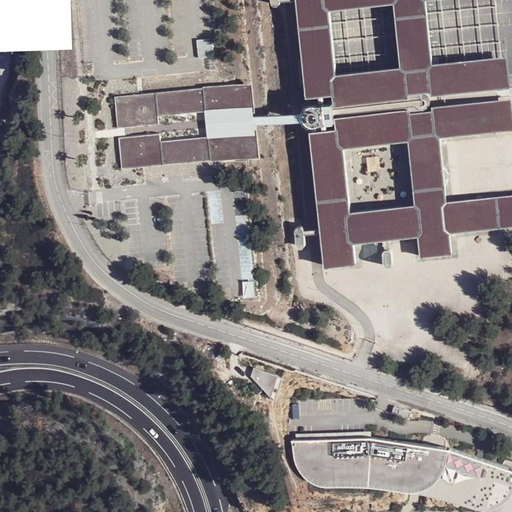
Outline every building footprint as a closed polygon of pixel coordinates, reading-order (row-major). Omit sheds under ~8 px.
[(426,47),(426,39),(421,6),(420,0),(289,0),(299,86),(323,87),(326,98),(504,84),(507,84),(506,76),(505,66),(503,52),(427,57),(426,47)] [(198,59),(213,58),(212,39),(197,40),(198,59)] [(138,93),(110,95),(113,127),(117,127),(156,123),(154,107),(211,101),(213,117),(261,112),(259,82),(231,84),(138,93)] [(328,110),(328,121),(301,125),(318,262),(350,259),(348,238),(413,232),(416,253),(448,250),(446,230),(511,223),(511,190),(443,198),(437,134),(511,126),(511,120),(509,96),(328,110)] [(158,150),(155,135),(118,139),(114,140),(116,169),(143,167),(265,157),(263,129),(262,125),(214,130),(215,145),(158,150)] [(239,243),(242,299),(257,299),(253,242),(239,243)] [(279,378),(254,369),(252,379),(272,400),(279,378)] [(410,411),(392,404),(390,412),(407,418),(410,411)] [(367,437),(293,442),(294,459),(296,467),(300,473),(308,480),(315,483),(333,483),(347,482),(366,483),(403,486),(442,494),(468,502),(492,511),(511,511),(511,469),(444,448),(432,446),(367,437)]
